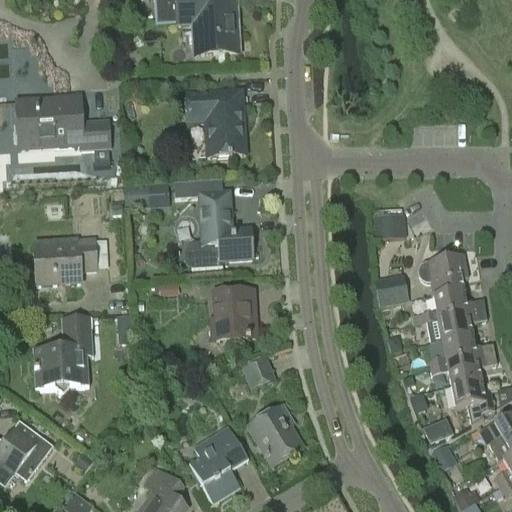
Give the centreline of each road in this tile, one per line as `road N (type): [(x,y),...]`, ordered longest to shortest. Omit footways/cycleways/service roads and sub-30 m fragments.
road 1 (residential): [(300,165),(312,354),(342,452),(359,464)]
road 2 (residential): [(359,464),(324,314),(316,182),(300,165)]
road 3 (residential): [(506,181),(484,162),(300,165)]
road 4 (residential): [(300,165),(292,39),(303,0)]
